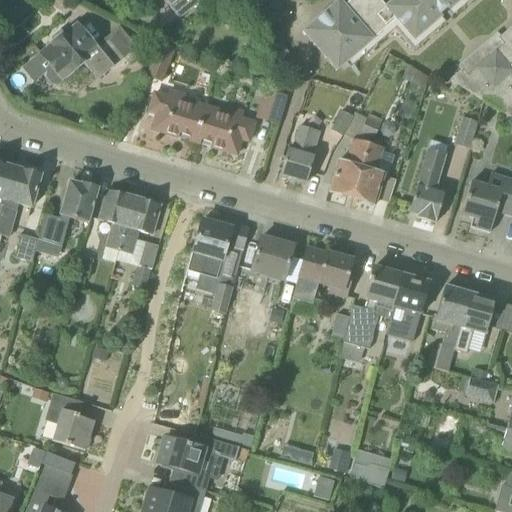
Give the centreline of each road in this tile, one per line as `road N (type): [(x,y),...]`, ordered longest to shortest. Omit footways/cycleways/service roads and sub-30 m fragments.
road 1 (residential): [(511,279),(14,132),(0,119)]
road 2 (residential): [(106,511),(149,348)]
